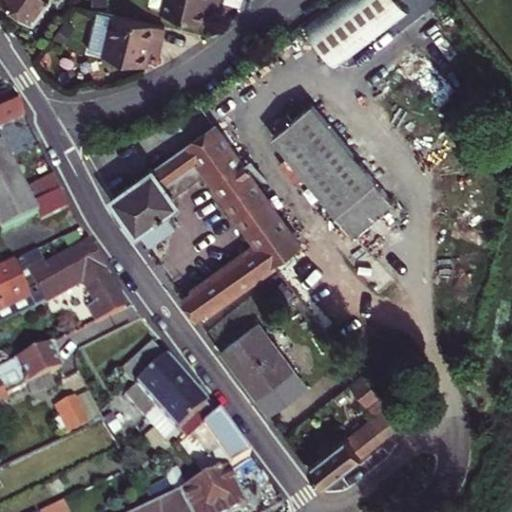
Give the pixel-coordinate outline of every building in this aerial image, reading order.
[(1,0),(9,5),(34,23),(49,0),(1,0)] [(165,0),(162,14),(205,24),(209,8),(213,9),(214,6),(215,2),(219,3),(219,0),(165,0)] [(340,0),(304,27),(336,67),(408,12),(398,0),(340,0)] [(162,41),(166,26),(114,14),(98,10),(91,42),(107,46),(104,54),(147,64),(151,49),(155,50),(157,45),(158,40),(162,41)] [(13,95),(11,96),(0,100),(0,126),(12,121),(23,116),(13,95)] [(274,137),(354,235),(394,202),(312,105),(292,122),(288,116),(276,126),(281,132),(274,137)] [(183,298),(196,317),(300,243),(214,124),(118,193),(116,202),(147,247),(176,225),(166,211),(178,203),(173,196),(208,170),(236,209),(261,243),(183,298)] [(41,221),(68,209),(64,201),(59,192),(37,203),(32,206),(25,191),(1,146),(0,146),(0,232),(1,235),(37,216),(41,221)] [(32,206),(37,203),(30,188),(25,191),(32,206)] [(63,238),(68,250),(93,240),(88,229),(63,238)] [(82,284),(95,306),(88,310),(95,324),(125,310),(105,275),(88,245),(82,248),(44,269),(41,264),(34,268),(28,272),(45,303),(82,284)] [(0,313),(29,299),(34,308),(45,303),(28,272),(34,268),(41,264),(37,253),(0,270),(0,313)] [(273,289),(282,301),(292,294),(283,282),(273,289)] [(248,386),(258,399),(295,371),(259,323),(222,351),(232,364),(234,362),(250,384),(248,386)] [(125,397),(146,420),(175,394),(167,385),(178,375),(169,364),(151,345),(121,372),(135,388),(125,397)] [(5,398),(62,371),(56,359),(50,347),(0,370),(0,403),(6,400),(5,398)] [(240,375),(248,386),(250,384),(234,362),(232,364),(240,375)] [(167,385),(175,394),(186,384),(178,375),(167,385)] [(175,394),(183,403),(194,393),(186,384),(175,394)] [(202,428),(215,417),(203,403),(194,393),(183,403),(175,394),(146,420),(165,443),(181,429),(189,439),(193,436),(202,428)] [(323,485),(361,455),(403,423),(382,397),(369,407),(375,415),(378,419),(350,441),(347,437),(337,445),(332,439),(319,449),(324,455),(314,463),(309,467),(323,485)] [(75,399),(58,407),(71,433),(87,424),(75,399)] [(58,407),(56,408),(68,434),(71,433),(58,407)] [(196,469),(205,481),(227,470),(232,468),(250,456),(233,433),(219,414),(215,417),(202,428),(219,452),(210,459),(196,469)] [(104,422),(118,444),(126,438),(112,415),(104,422)] [(378,419),(375,415),(347,437),(350,441),(378,419)] [(125,431),(128,435),(137,428),(133,424),(125,431)] [(193,436),(210,459),(219,452),(202,428),(193,436)] [(232,468),(227,470),(247,509),(247,511),(266,511),(284,503),(250,456),(232,468)] [(240,511),(247,509),(227,470),(205,481),(186,490),(154,505),(138,511),(240,511)] [(154,505),(186,490),(179,477),(148,493),(154,505)]
